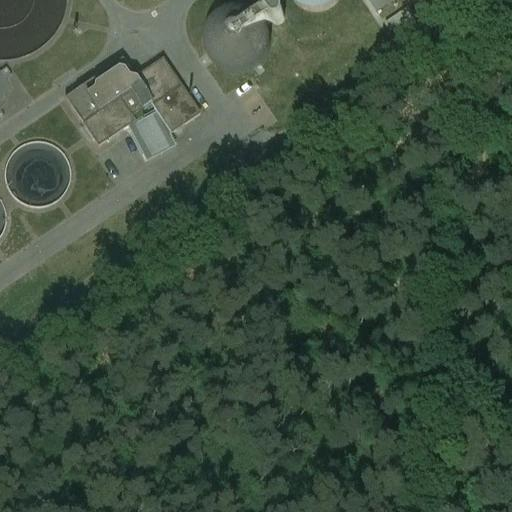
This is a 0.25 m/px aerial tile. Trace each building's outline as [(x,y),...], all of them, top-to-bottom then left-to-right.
[(291,0),(292,0),(295,5),(300,10),(308,14),(316,15),(323,14),(329,11),(335,7),(339,2),(339,0),(291,0)] [(284,16),(277,7),(261,18),(257,14),(252,11),(246,9),(241,8),(235,8),(231,8),(223,10),(218,13),(213,17),(209,22),(206,28),(204,34),(203,39),(204,46),(205,51),(207,56),(211,61),(215,66),(220,69),(224,71),(230,73),(237,74),(242,73),(248,72),(253,70),(258,67),(261,64),(264,61),(267,57),(269,52),(270,48),(270,42),(270,37),(269,32),(268,29),(267,27),(272,23),(274,25),(275,26),(279,27),(281,26),(283,24),(284,22),(285,20),(284,18),(284,16)] [(121,62),(64,101),(97,150),(127,129),(134,124),(131,119),(140,112),(141,113),(150,107),(169,136),(170,137),(199,116),(162,61),(133,80),(121,62)] [(134,124),(127,129),(145,162),(173,147),(167,137),(169,136),(150,107),(141,113),(140,112),(131,119),(134,124)] [(156,182),(171,209),(193,197),(178,170),(156,182)] [(50,206),(65,185),(49,173),(34,194),(50,206)] [(149,227),(166,216),(152,193),(134,204),(149,227)] [(120,244),(140,232),(124,206),(104,218),(120,244)] [(74,237),(88,260),(109,249),(95,225),(74,237)] [(72,254),(50,268),(56,278),(78,263),(72,254)]
